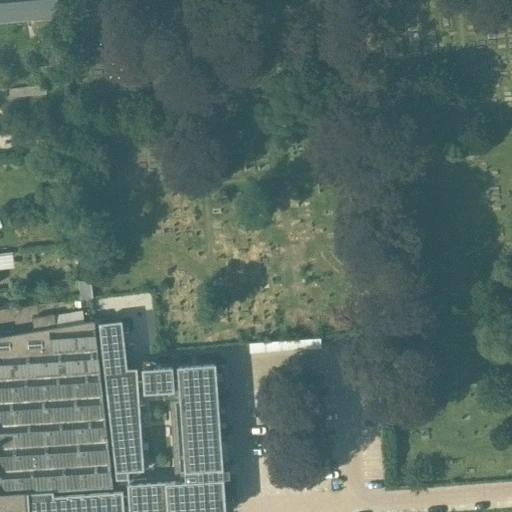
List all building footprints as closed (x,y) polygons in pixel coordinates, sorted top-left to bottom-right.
[(14,0),(2,0),(5,21),(16,20),(14,0)] [(28,19),(25,0),(14,0),(16,20),(28,19)] [(37,0),(25,0),(28,19),(39,18),(37,0)] [(50,17),(48,0),(37,0),(39,18),(50,17)] [(59,0),(48,0),(50,17),(62,16),(59,0)] [(60,17),(31,20),(32,33),(61,30),(60,17)] [(63,64),(61,44),(48,46),(50,65),(63,64)] [(45,85),(9,88),(10,97),(46,93),(45,85)] [(60,121),(72,120),(70,103),(58,105),(60,121)] [(0,511),(30,511),(29,490),(115,485),(95,318),(57,325),(55,313),(32,317),(34,329),(0,334),(0,511)] [(220,511),(229,511),(225,472),(210,471),(210,477),(130,482),(128,464),(139,463),(123,315),(95,318),(115,485),(29,490),(30,511),(220,511)] [(224,466),(216,360),(143,365),(144,390),(174,388),(180,469),(224,466)]
